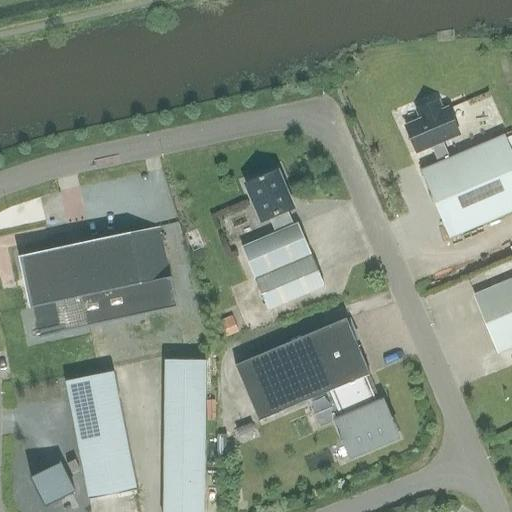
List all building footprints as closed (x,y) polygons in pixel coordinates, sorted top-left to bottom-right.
[(433,150),(441,168),(452,164),(444,146),(461,139),(450,114),(445,116),(440,105),(419,114),(424,125),(408,132),(418,157),(433,150)] [(511,155),(506,141),(452,164),(441,168),(424,175),(452,242),(511,217),(511,155)] [(270,219),(288,211),(292,210),(276,173),(249,185),(264,221),(270,219)] [(288,211),(270,219),(276,234),(243,248),(256,279),(311,255),(299,225),(295,226),(288,211)] [(24,260),(41,339),(178,310),(162,232),(24,260)] [(256,279),(269,310),(325,287),(311,255),(256,279)] [(511,281),(475,297),(499,353),(511,347),(511,281)] [(343,421),(378,406),(366,377),(371,375),(347,319),(236,366),(259,422),(331,392),(343,421)] [(218,324),(224,341),(237,336),(231,320),(218,324)] [(202,364),(161,364),(161,384),(201,385),(202,364)] [(109,375),(61,384),(84,503),(132,493),(109,375)] [(201,385),(161,384),(160,404),(201,405),(201,385)] [(201,405),(160,404),(160,424),(201,425),(201,405)] [(378,406),(343,421),(338,423),(352,457),(397,438),(383,404),(378,406)] [(201,425),(160,424),(160,445),(201,445),(201,425)] [(199,511),(201,445),(160,445),(158,511),(199,511)] [(55,467),(21,482),(36,511),(69,494),(55,467)]
